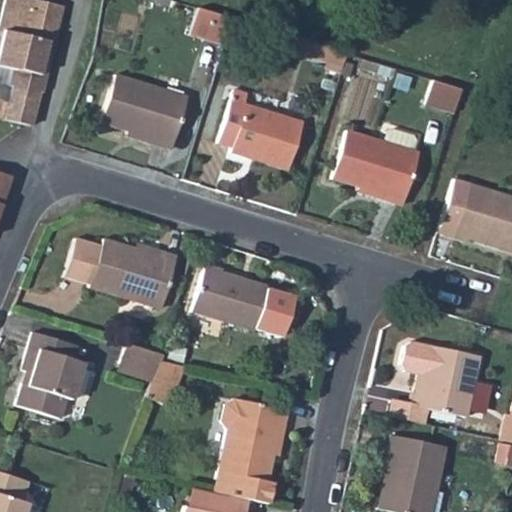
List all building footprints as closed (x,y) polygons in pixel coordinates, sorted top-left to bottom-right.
[(1,0),(0,7),(0,65),(10,68),(6,83),(0,106),(0,116),(28,123),(35,92),(39,92),(45,72),(60,6),(36,0),(1,0)] [(184,35),(219,46),(227,19),(192,8),(184,35)] [(268,46),(302,56),(306,43),(272,33),(268,46)] [(306,43),(302,56),(337,68),(342,54),(306,43)] [(96,122),(124,130),(148,138),(146,143),(167,149),(182,95),(112,73),(96,122)] [(430,82),(423,104),(451,113),(458,90),(430,82)] [(228,98),(213,142),(228,147),(227,152),(284,169),(299,121),(228,98)] [(328,179),(355,187),(380,195),(379,199),(399,205),(415,153),(410,151),(413,141),(409,133),(393,128),(385,131),(382,142),(343,131),(328,179)] [(124,130),(122,135),(146,143),(148,138),(124,130)] [(0,199),(10,174),(0,171),(0,199)] [(464,238),(496,248),(498,243),(511,246),(511,197),(451,178),(435,232),(463,241),(464,238)] [(355,187),(353,191),(379,199),(380,195),(355,187)] [(156,255),(130,248),(99,238),(96,247),(71,239),(60,277),(85,284),(85,286),(156,309),(172,256),(157,251),(156,255)] [(132,242),(130,248),(156,255),(157,251),(132,242)] [(496,248),(511,252),(511,246),(498,243),(496,248)] [(202,263),(187,310),(250,330),(263,285),(218,272),(218,268),(202,263)] [(19,382),(12,404),(57,418),(64,398),(68,399),(79,362),(69,359),(74,345),(30,330),(18,369),(29,372),(24,384),(19,382)] [(418,391),(412,390),(409,405),(422,408),(462,416),(463,413),(473,416),(480,411),(484,393),(479,386),(469,384),(475,356),(409,340),(402,344),(398,363),(402,370),(416,373),(422,374),(418,391)] [(122,343),(116,363),(151,373),(156,361),(158,354),(122,343)] [(148,381),(142,399),(159,405),(165,389),(174,365),(156,361),(151,373),(148,381)] [(116,363),(114,370),(148,381),(151,373),(116,363)] [(174,365),(165,389),(170,391),(180,366),(174,365)] [(422,374),(416,373),(412,390),(418,391),(422,374)] [(209,491),(243,498),(264,503),(269,480),(264,479),(269,454),(274,430),(280,430),(284,411),(230,399),(230,400),(221,405),(218,422),(223,430),(209,491)] [(390,401),(387,414),(419,422),(422,408),(409,405),(390,401)] [(507,413),(501,440),(511,441),(511,401),(510,401),(507,413)] [(502,412),(496,438),(501,440),(507,413),(502,412)] [(274,430),(269,454),(275,455),(280,430),(274,430)] [(387,451),(379,483),(386,485),(380,510),(387,511),(427,511),(442,447),(388,435),(385,451),(387,451)] [(0,511),(20,511),(23,504),(18,502),(24,481),(0,473),(0,511)] [(379,483),(374,509),(380,510),(386,485),(379,483)] [(209,491),(186,486),(182,506),(208,511),(240,511),(243,498),(209,491)]
